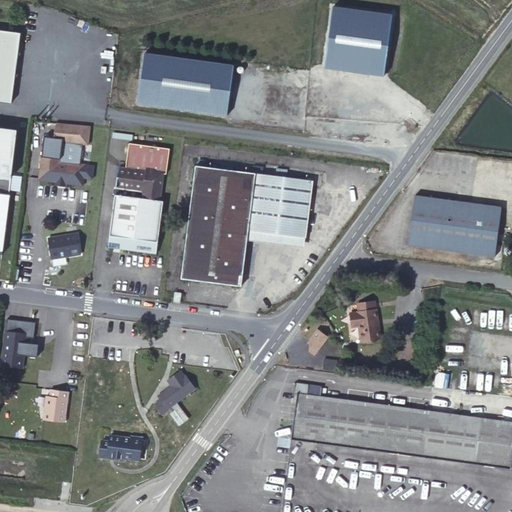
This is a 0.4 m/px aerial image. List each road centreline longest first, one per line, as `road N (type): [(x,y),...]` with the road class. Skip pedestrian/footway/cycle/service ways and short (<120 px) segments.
road 1 (tertiary): [(511,19),(278,336)]
road 2 (residential): [(278,336),(239,323),(0,291)]
road 3 (tertiary): [(278,336),(177,474)]
road 4 (unknown): [(371,262),(403,193),(446,169)]
